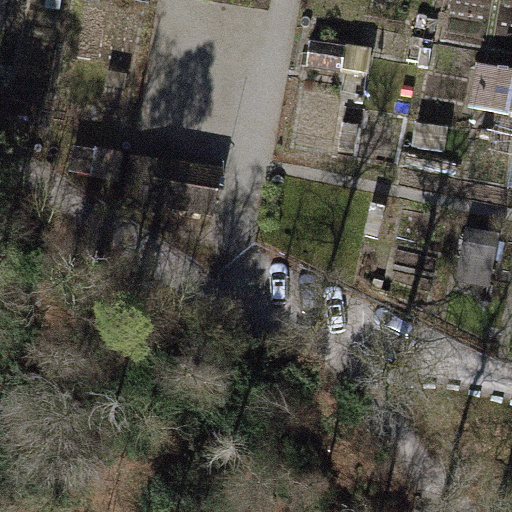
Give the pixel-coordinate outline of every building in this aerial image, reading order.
[(8,0),(0,0),(0,32),(2,33),(8,0)] [(362,54),(311,49),(308,74),(370,81),(373,56),(362,54)] [(511,77),(478,71),(476,80),(470,113),(478,114),(511,120),(511,77)] [(451,129),(417,124),(414,147),(448,152),(451,129)] [(126,154),(96,150),(91,180),(121,185),(126,154)] [(211,218),(218,177),(133,162),(126,203),(211,218)] [(420,210),(405,207),(399,238),(414,241),(420,210)] [(502,236),(467,229),(461,260),(458,280),(457,285),(491,291),(494,274),(502,236)]
